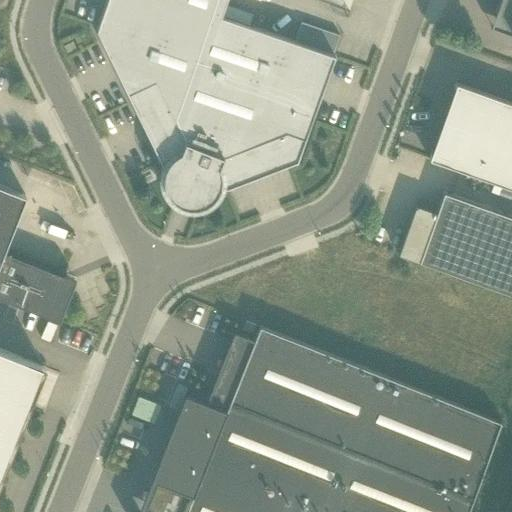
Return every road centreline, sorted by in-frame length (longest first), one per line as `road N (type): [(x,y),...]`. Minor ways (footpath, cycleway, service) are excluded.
road 1 (unclassified): [(149,271),(324,200),(352,174),(417,0)]
road 2 (unclassified): [(41,0),(47,71),(149,271)]
road 3 (unclassified): [(149,271),(60,511)]
